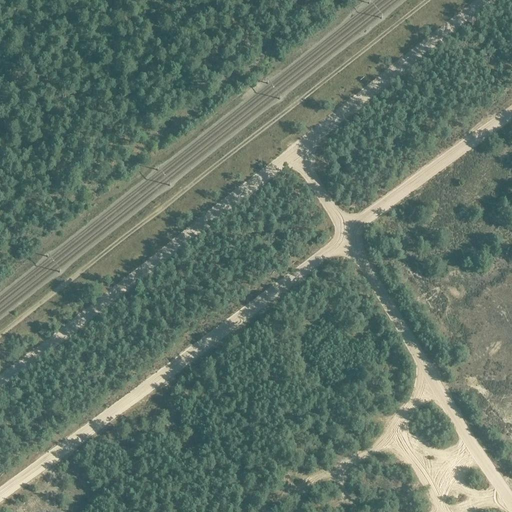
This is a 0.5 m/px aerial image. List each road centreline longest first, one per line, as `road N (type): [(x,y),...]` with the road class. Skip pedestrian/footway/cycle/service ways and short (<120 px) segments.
road 1 (track): [(511,112),(0,495)]
road 2 (track): [(0,379),(484,0)]
road 3 (track): [(0,334),(428,0)]
